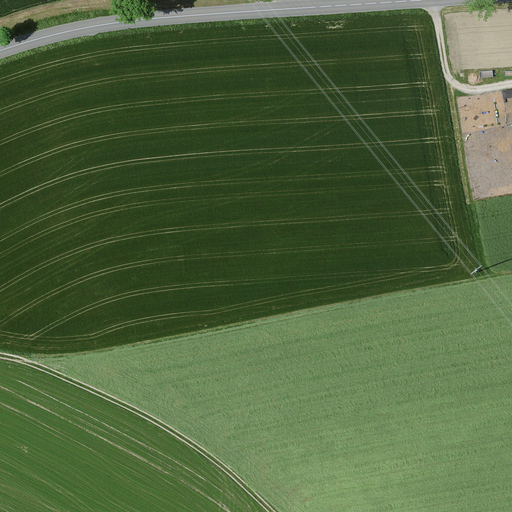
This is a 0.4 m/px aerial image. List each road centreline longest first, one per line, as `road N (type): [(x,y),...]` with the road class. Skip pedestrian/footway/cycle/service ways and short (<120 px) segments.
road 1 (primary): [(0,50),(136,20),(421,0)]
road 2 (track): [(274,511),(144,412),(0,355)]
road 3 (track): [(431,0),(478,258)]
